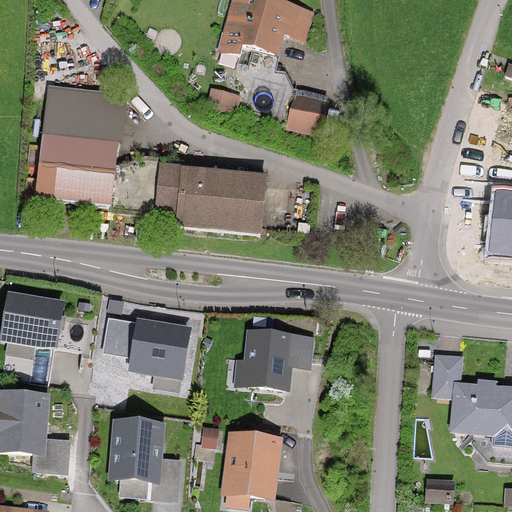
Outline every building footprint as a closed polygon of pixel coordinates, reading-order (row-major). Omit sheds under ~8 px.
[(314,17),(255,0),(234,0),(219,53),(240,59),(243,49),(278,59),(284,40),(305,47),(314,17)] [(126,97),(48,88),(35,202),(114,211),(126,97)] [(241,97),(211,89),(206,108),(237,116),(241,97)] [(331,105),(294,96),(286,128),(323,138),(331,105)] [(266,177),(161,169),(157,217),(179,218),(178,232),(261,238),(266,177)] [(511,193),(498,192),(491,250),(511,252),(511,193)] [(8,295),(0,342),(0,343),(7,345),(5,357),(34,362),(36,349),(57,353),(57,350),(82,354),(87,324),(62,320),(65,304),(8,295)] [(131,360),(129,374),(155,378),(153,390),(180,394),(182,382),(184,382),(193,328),(137,320),(136,324),(108,320),(102,355),(131,360)] [(240,362),(237,390),(290,395),(293,368),(312,370),(315,339),(249,332),(246,362),(240,362)] [(206,338),(202,345),(210,349),(214,342),(206,338)] [(459,362),(437,360),(433,399),(457,402),(453,436),(496,441),(495,455),(511,456),(511,392),(456,385),(459,362)] [(55,401),(1,396),(0,408),(0,462),(32,466),(30,479),(70,483),(74,443),(51,441),(55,401)] [(165,427),(115,423),(109,481),(160,486),(165,427)] [(219,430),(203,428),(201,448),(217,450),(219,430)] [(285,447),(231,440),(223,501),(277,508),(285,447)] [(427,482),(426,505),(452,506),(453,483),(427,482)]
